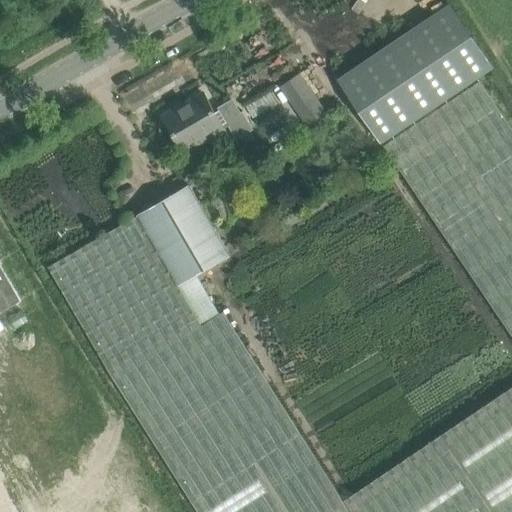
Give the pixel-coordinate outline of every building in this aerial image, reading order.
[(450,4),(339,79),(383,144),(491,72),(495,69),(457,14),(450,4)] [(280,86),(309,128),(328,115),(299,73),(280,86)] [(137,216),(48,266),(94,348),(197,511),(511,511),(511,130),(478,81),(384,146),(511,332),(511,386),(343,500),(223,311),(201,326),(177,284),(137,216)] [(268,89),(245,101),(252,116),(276,104),(268,89)] [(236,139),(253,129),(243,111),(240,113),(233,100),(214,111),(205,95),(181,109),(179,106),(163,116),(166,121),(164,123),(162,125),(161,127),(161,129),(161,132),(162,134),(163,136),(165,138),(167,139),(169,140),(172,140),(175,139),(176,138),(184,152),(224,129),(224,128),(228,125),(236,139)] [(189,183),(136,214),(137,216),(177,284),(229,254),(189,183)] [(17,511),(0,481),(0,511),(17,511)]
